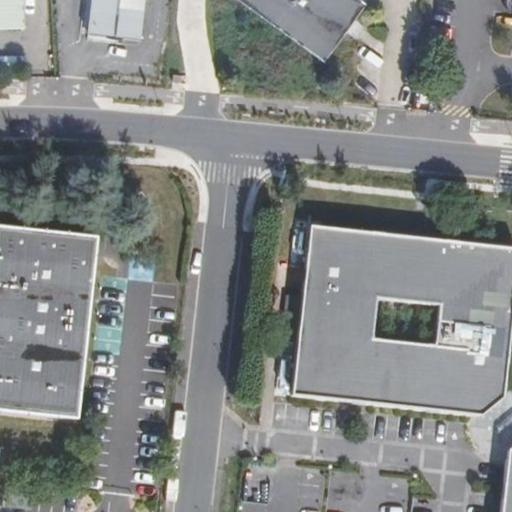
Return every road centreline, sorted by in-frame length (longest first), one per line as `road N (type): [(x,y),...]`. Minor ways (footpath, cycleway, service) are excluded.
road 1 (unclassified): [(196,511),(232,135)]
road 2 (tertiary): [(511,164),(232,135)]
road 3 (tertiary): [(232,135),(0,122)]
